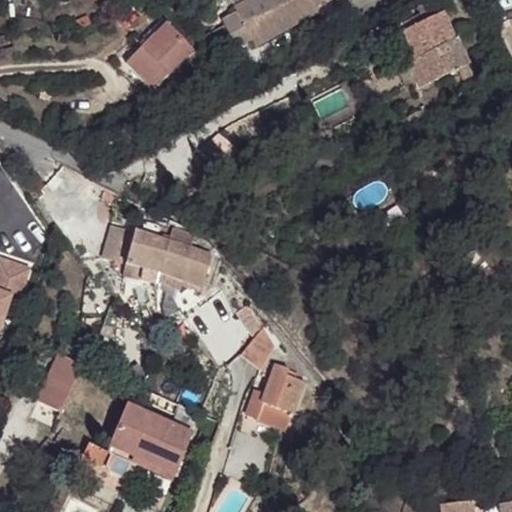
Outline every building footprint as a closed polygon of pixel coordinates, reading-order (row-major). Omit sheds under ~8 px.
[(235,18),(220,26),(235,53),(248,46),(253,55),(294,35),(291,30),(318,16),(332,9),(326,0),(249,0),(247,2),(231,9),(235,18)] [(326,0),(332,9),(350,0),(326,0)] [(402,58),(416,83),(449,68),(467,61),(438,6),(399,27),(412,53),(402,58)] [(318,16),(291,30),(294,35),(320,21),(318,16)] [(159,20),(153,25),(160,32),(165,27),(159,20)] [(139,50),(122,64),(147,92),(190,55),(165,27),(160,32),(153,25),(132,42),(139,50)] [(13,35),(0,38),(0,57),(18,53),(13,35)] [(380,38),(369,44),(374,53),(385,47),(380,38)] [(214,153),(188,161),(195,183),(220,176),(214,153)] [(165,241),(136,230),(125,262),(156,276),(165,241)] [(192,238),(173,231),(172,234),(189,243),(192,238)] [(189,243),(172,234),(169,242),(188,247),(189,243)] [(169,242),(165,241),(156,276),(181,282),(185,271),(191,248),(188,247),(169,242)] [(210,253),(191,248),(185,271),(203,278),(209,255),(210,253)] [(11,298),(22,300),(31,266),(0,258),(0,333),(2,334),(11,298)] [(203,278),(185,271),(181,282),(199,289),(203,278)] [(271,342),(257,327),(245,364),(262,369),(271,342)] [(55,353),(35,402),(61,413),(82,364),(55,353)] [(290,370),(277,363),(274,371),(287,376),(293,378),(296,372),(290,370)] [(287,376),(274,371),(265,396),(264,403),(294,414),(303,381),(293,378),(287,376)] [(265,396),(256,392),(247,419),(257,423),(264,403),(265,396)] [(294,414),(264,403),(257,423),(287,434),(294,414)] [(200,433),(137,404),(126,426),(150,438),(142,454),(182,474),(200,433)] [(150,438),(126,426),(119,444),(142,454),(150,438)] [(505,499),(484,509),(485,511),(511,511),(511,491),(505,499)]
